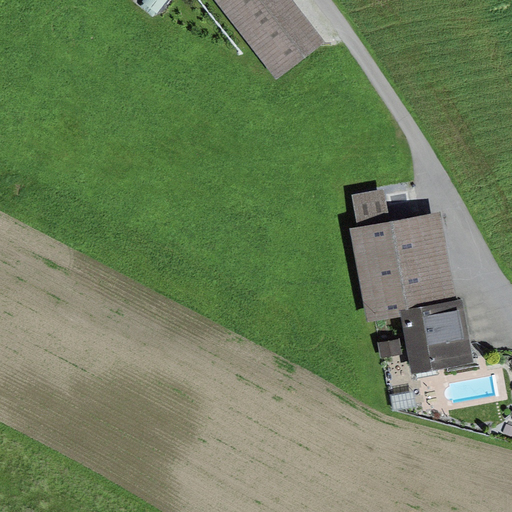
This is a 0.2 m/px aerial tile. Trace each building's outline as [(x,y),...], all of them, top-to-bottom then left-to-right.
[(150,0),(147,4),(157,12),(166,0),(150,0)] [(286,0),(210,0),(272,82),(321,45),(286,0)] [(402,305),(454,297),(440,209),(352,223),(367,311),(402,305)] [(474,359),(463,294),(454,297),(402,305),(412,369),(474,359)] [(395,340),(375,344),(378,360),(399,356),(395,340)]
